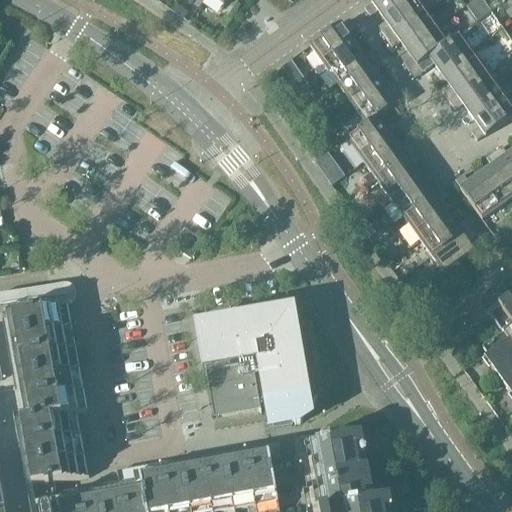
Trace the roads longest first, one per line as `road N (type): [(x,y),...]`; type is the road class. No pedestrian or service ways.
road 1 (tertiary): [(483,511),(298,247)]
road 2 (residential): [(86,269),(22,203),(6,163),(22,105),(72,29)]
road 3 (residential): [(89,298),(298,247)]
road 4 (residential): [(189,112),(243,62),(332,0)]
road 5 (tertiary): [(298,247),(189,112)]
road 6 (tertiary): [(189,112),(72,29)]
